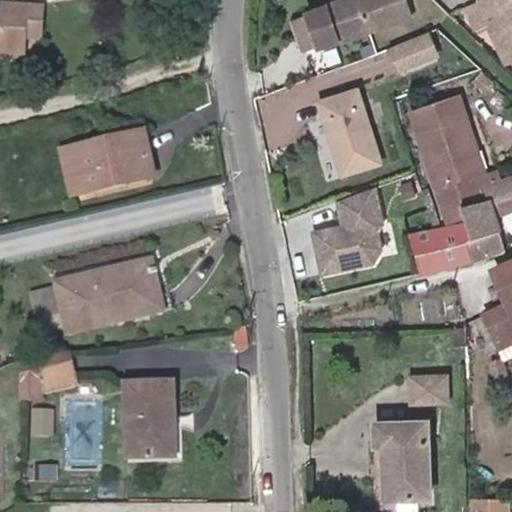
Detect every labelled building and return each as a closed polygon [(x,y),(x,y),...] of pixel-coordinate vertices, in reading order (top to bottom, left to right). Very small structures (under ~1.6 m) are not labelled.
[(319,48),(410,17),(403,0),(338,0),(306,11),(309,21),(315,39),(319,48)] [(505,66),(511,62),(511,0),(479,0),(464,8),(475,30),(486,25),(505,66)] [(0,15),(24,16),(24,7),(0,5),(0,15)] [(40,39),(41,8),(24,7),(24,16),(0,15),(0,57),(22,59),(24,38),(40,39)] [(315,39),(309,21),(297,25),(303,43),(315,39)] [(398,71),(437,55),(428,34),(390,50),(398,71)] [(483,88),(489,81),(481,75),(475,82),(483,88)] [(380,163),(357,90),(319,102),(342,175),(380,163)] [(503,101),(505,98),(498,92),(495,96),(503,101)] [(475,177),(467,154),(477,151),(459,98),(411,114),(447,221),(463,215),(458,201),(480,193),(478,187),(475,177)] [(152,176),(143,135),(104,144),(105,151),(65,160),(73,195),(152,176)] [(65,160),(105,151),(104,144),(63,153),(65,160)] [(484,173),(477,151),(467,154),(475,177),(484,173)] [(501,179),(498,169),(484,173),(475,177),(478,187),(483,185),(501,179)] [(500,231),(496,218),(511,212),(511,174),(501,179),(483,185),(485,200),(460,205),(466,224),(461,225),(471,263),(506,252),(501,234),(500,231)] [(375,188),(338,201),(342,218),(347,217),(349,226),(344,227),(313,233),(322,274),(372,263),(381,250),(377,232),(383,224),(375,188)] [(444,264),(446,270),(471,263),(461,225),(434,231),(409,236),(419,270),(444,264)] [(162,312),(151,263),(57,284),(68,333),(162,312)] [(511,263),(493,273),(506,303),(483,314),(494,337),(511,328),(511,263)] [(421,276),(446,270),(444,264),(419,270),(421,276)] [(42,333),(62,329),(53,284),(32,288),(42,333)] [(511,328),(494,337),(505,357),(511,354),(511,328)] [(464,344),(463,329),(456,329),(456,345),(464,344)] [(76,384),(68,352),(19,364),(19,401),(42,400),(43,391),(76,384)] [(506,380),(501,361),(492,364),(497,383),(506,380)] [(447,402),(446,376),(411,378),(412,403),(447,402)] [(175,458),(173,384),(125,385),(127,459),(175,458)] [(48,435),(48,412),(35,412),(35,435),(48,435)] [(429,496),(426,423),(384,424),(376,424),(377,444),(385,444),(387,497),(429,496)] [(54,479),(55,468),(36,468),(36,479),(54,479)] [(489,511),(489,498),(470,498),(470,511),(489,511)] [(507,511),(507,498),(489,498),(489,511),(507,511)]
